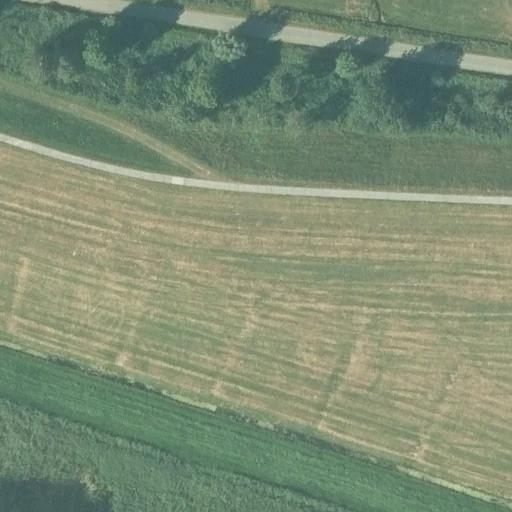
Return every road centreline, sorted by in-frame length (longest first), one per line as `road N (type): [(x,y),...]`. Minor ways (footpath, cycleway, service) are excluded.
road 1 (unclassified): [(511,72),(50,0)]
road 2 (track): [(0,83),(87,113),(187,160),(224,188)]
